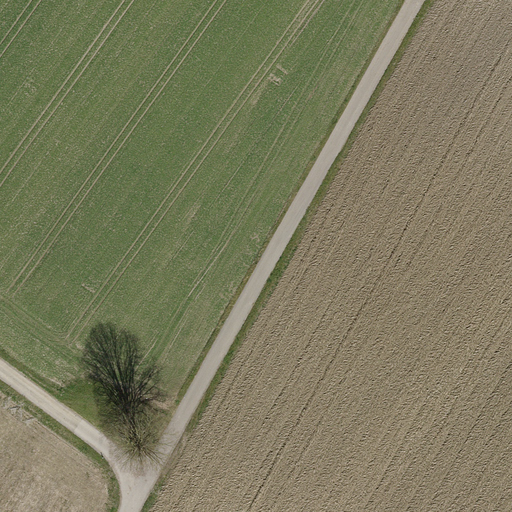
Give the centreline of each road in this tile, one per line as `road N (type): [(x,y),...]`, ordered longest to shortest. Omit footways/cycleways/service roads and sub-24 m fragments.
road 1 (track): [(422,0),(130,511)]
road 2 (track): [(0,367),(148,481)]
